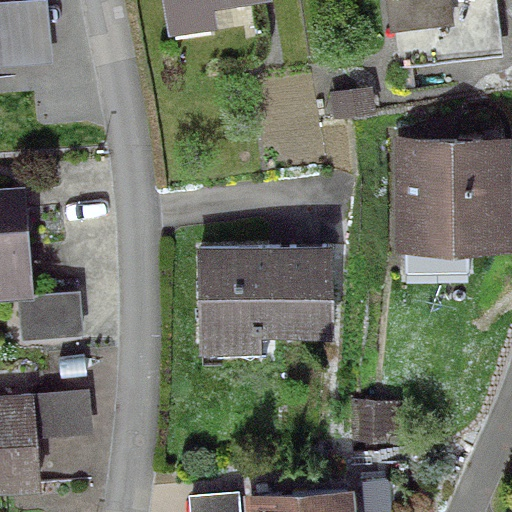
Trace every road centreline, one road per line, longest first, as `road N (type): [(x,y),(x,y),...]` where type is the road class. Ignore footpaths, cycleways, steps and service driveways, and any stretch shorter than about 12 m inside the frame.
road 1 (track): [(106,0),(137,249),(136,418),(123,511)]
road 2 (residential): [(511,399),(463,511)]
